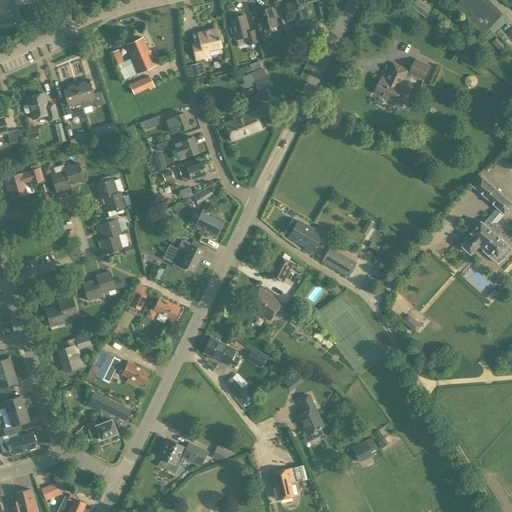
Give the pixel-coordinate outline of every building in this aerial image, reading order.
[(282,5),(287,21),(294,19),(294,20),(296,25),(298,26),(306,24),(307,22),(306,17),(307,17),(302,0),(288,0),(289,3),(282,5)] [(431,9),(419,0),(416,0),(411,6),(425,17),(431,9)] [(484,34),(504,14),(490,0),(461,0),(455,6),(484,34)] [(277,26),(272,7),(259,11),(262,20),(254,23),(258,37),(271,34),(269,28),(277,26)] [(246,45),(258,42),(255,29),(249,31),(245,15),(230,19),(236,40),(244,37),(246,45)] [(209,55),(222,53),(216,29),(199,33),(201,41),(191,44),(195,61),(209,57),(209,55)] [(510,46),(511,44),(511,40),(500,29),(496,33),(510,46)] [(137,74),(156,65),(150,51),(149,51),(143,38),(126,45),(132,58),(131,59),(137,74)] [(505,47),(497,38),(493,42),(501,51),(505,47)] [(116,65),(123,62),(118,50),(110,53),(116,65)] [(466,54),(462,60),(472,66),(476,61),(466,54)] [(406,76),(410,78),(411,74),(424,80),(425,79),(431,82),(436,70),(430,67),(431,65),(415,58),(409,70),(393,62),(385,79),(382,77),(375,92),(396,102),(403,87),(401,87),(406,76)] [(251,70),(261,67),(258,60),(248,63),(251,70)] [(201,63),(186,66),(189,77),(204,73),(201,63)] [(263,68),(251,73),(257,89),(269,84),(263,68)] [(129,84),(133,95),(149,87),(150,89),(154,87),(149,75),(129,84)] [(93,105),(94,107),(102,104),(99,91),(93,93),(89,79),(76,83),(83,108),(93,105)] [(65,116),(72,114),(73,117),(85,113),(83,108),(76,83),(62,87),(67,101),(61,103),(65,116)] [(445,105),(453,89),(447,86),(446,89),(443,88),(439,96),(442,98),(439,102),(445,105)] [(47,122),(59,119),(55,104),(47,106),(43,93),(27,97),(29,104),(24,105),(23,107),(24,113),(26,114),(31,112),(33,119),(45,116),(47,122)] [(189,127),(184,113),(174,117),(171,111),(160,115),(164,127),(176,123),(179,131),(189,127)] [(231,141),(261,129),(254,112),(224,124),(231,141)] [(150,118),(140,122),(143,130),(153,127),(150,118)] [(118,130),(115,122),(90,130),(90,131),(93,139),(118,131),(118,130)] [(59,143),(66,141),(61,123),(54,125),(59,143)] [(125,129),(128,137),(136,135),(133,126),(125,129)] [(37,127),(24,130),(26,139),(39,136),(37,127)] [(21,141),(18,130),(7,133),(10,144),(21,141)] [(79,134),(69,138),(71,145),(82,142),(79,134)] [(198,152),(193,137),(173,144),(175,151),(183,148),(186,157),(198,152)] [(171,146),(169,140),(155,145),(157,151),(171,146)] [(191,179),(198,177),(206,174),(206,173),(207,172),(205,165),(203,166),(202,162),(194,165),(193,162),(178,168),(183,182),(184,182),(185,183),(191,181),(191,179)] [(64,167),(65,171),(69,185),(70,185),(84,180),(78,163),(64,167)] [(156,165),(158,171),(166,168),(164,164),(162,163),(156,165)] [(24,184),(42,179),(39,169),(4,179),(7,190),(8,189),(11,199),(27,194),(24,184)] [(69,185),(65,171),(51,175),(56,193),(71,188),(70,185),(69,185)] [(166,185),(174,182),(170,171),(162,174),(166,185)] [(109,176),(99,179),(100,183),(95,184),(100,199),(103,198),(103,197),(117,193),(113,179),(110,180),(109,176)] [(463,247),(471,254),(482,242),(498,257),(509,246),(491,230),(511,206),(511,203),(482,176),(473,186),(498,208),(479,229),(477,227),(472,233),(474,235),(463,247)] [(184,197),(191,194),(189,187),(181,190),(184,197)] [(200,202),(214,193),(210,188),(197,197),(200,202)] [(103,197),(103,198),(107,212),(125,206),(121,192),(117,193),(103,197)] [(158,215),(162,222),(170,218),(166,210),(158,215)] [(216,237),(224,221),(202,210),(194,226),(216,237)] [(366,233),(373,222),(368,219),(361,230),(366,233)] [(103,239),(118,235),(121,235),(117,220),(99,225),(103,239)] [(309,255),(321,234),(298,221),(289,236),(305,246),(303,251),(309,255)] [(118,235),(103,239),(100,240),(104,254),(122,249),(118,235)] [(172,265),(184,271),(186,267),(194,271),(198,263),(197,263),(200,255),(196,254),(200,245),(193,242),(191,245),(182,240),(177,250),(179,251),(172,265)] [(131,246),(123,249),(125,256),(133,254),(131,246)] [(320,262),(348,278),(356,263),(329,247),(320,262)] [(282,282),(290,265),(274,257),(266,274),(282,282)] [(304,269),(297,265),(295,270),(301,274),(304,269)] [(164,271),(154,266),(149,276),(159,281),(164,271)] [(96,279),(100,293),(114,288),(109,271),(95,276),(96,279)] [(101,297),(100,293),(96,279),(82,283),(88,301),(101,297)] [(121,279),(114,281),(117,290),(124,288),(121,279)] [(269,320),(281,304),(260,288),(250,302),(260,309),(258,312),(269,320)] [(140,309),(146,297),(137,292),(131,305),(140,309)] [(155,319),(163,323),(167,316),(174,320),(180,308),(159,297),(153,309),(159,312),(155,319)] [(59,305),(63,320),(77,315),(72,298),(57,302),(58,305),(59,305)] [(64,323),(63,320),(59,305),(58,305),(45,309),(50,327),(64,323)] [(402,321),(416,333),(422,326),(408,314),(402,321)] [(113,332),(125,338),(128,332),(116,326),(113,332)] [(84,365),(80,354),(79,354),(78,349),(95,344),(91,333),(75,338),(77,344),(71,346),(58,350),(65,371),(84,365)] [(228,364),(228,363),(236,367),(240,357),(233,354),(235,350),(210,338),(203,352),(228,364)] [(109,383),(120,360),(99,350),(85,379),(92,383),(95,377),(109,383)] [(256,365),(261,357),(251,350),(246,359),(256,365)] [(0,373),(12,370),(9,358),(0,360),(0,373)] [(125,382),(137,387),(139,383),(143,384),(149,372),(128,362),(122,374),(128,377),(125,382)] [(0,373),(0,395),(7,393),(5,386),(16,382),(12,370),(0,373)] [(283,381),(287,387),(297,379),(292,374),(283,381)] [(236,396),(243,389),(231,376),(224,383),(236,396)] [(101,440),(117,433),(112,419),(111,420),(110,417),(111,414),(125,421),(130,411),(93,392),(87,405),(95,409),(100,411),(103,423),(95,425),(96,428),(89,430),(92,440),(100,437),(101,440)] [(20,396),(9,399),(7,393),(0,395),(0,409),(5,408),(7,414),(24,408),(20,396)] [(309,395),(298,400),(304,412),(298,415),(307,434),(310,433),(312,438),(315,438),(321,435),(322,433),(320,428),(324,427),(317,412),(317,411),(309,395)] [(332,403),(336,405),(339,403),(340,400),(339,397),(335,395),(332,397),(331,400),(332,403)] [(16,425),(28,421),(24,408),(7,414),(11,426),(3,428),(5,435),(18,431),(16,425)] [(384,439),(378,430),(372,434),(379,443),(384,439)] [(32,433),(20,437),(19,437),(17,432),(8,435),(14,454),(36,447),(32,433)] [(368,458),(378,453),(371,438),(351,448),(355,455),(364,451),(368,458)] [(388,443),(384,439),(379,443),(378,443),(381,448),(388,443)] [(188,442),(185,448),(168,440),(159,457),(174,464),(178,457),(181,459),(181,457),(200,466),(208,451),(188,442)] [(221,458),(231,454),(230,454),(219,449),(216,455),(221,458)] [(290,484),(294,483),(293,482),(296,481),(296,482),(306,479),(303,465),(287,468),(290,484)] [(293,496),(290,484),(287,468),(271,472),(275,487),(276,487),(279,500),(293,496)] [(57,482),(41,489),(46,500),(61,494),(57,482)] [(29,511),(35,511),(30,489),(15,493),(18,505),(11,507),(12,511),(29,511)] [(80,511),(85,503),(75,499),(76,497),(69,494),(67,498),(64,496),(56,511),(80,511)]
